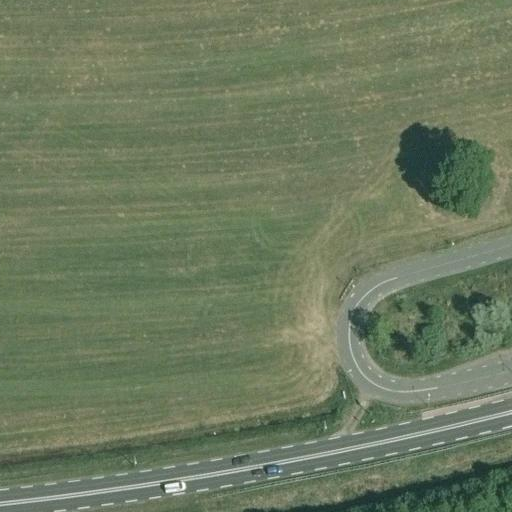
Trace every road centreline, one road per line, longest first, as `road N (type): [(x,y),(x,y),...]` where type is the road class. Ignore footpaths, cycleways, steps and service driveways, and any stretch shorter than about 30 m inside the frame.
road 1 (primary): [(511,412),(189,480),(0,504)]
road 2 (unclassified): [(511,371),(412,393),(382,390),(355,364),(348,340),(367,293),(511,246)]
